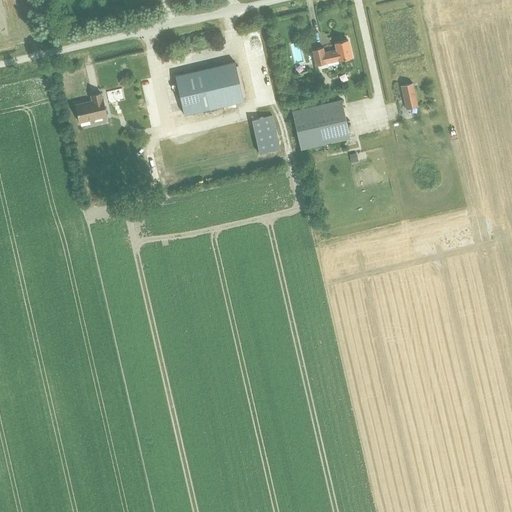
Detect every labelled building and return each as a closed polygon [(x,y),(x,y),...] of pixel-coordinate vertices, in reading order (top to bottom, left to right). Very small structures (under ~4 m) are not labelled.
[(347,39),(334,42),(335,49),(323,52),(322,47),(312,49),(315,65),(327,63),(327,66),(338,63),(337,60),(351,57),(347,39)] [(184,114),(243,100),(234,61),(175,75),(184,114)] [(417,106),(412,83),(400,85),(406,109),(417,106)] [(121,87),(106,91),(109,103),(124,99),(121,87)] [(92,101),(75,105),(79,122),(106,116),(102,98),(100,93),(90,95),(92,101)] [(350,138),(341,99),(291,110),(300,149),(350,138)] [(272,115),(251,120),(259,154),(279,150),(272,115)] [(355,153),(349,154),(351,162),(357,161),(355,153)]
